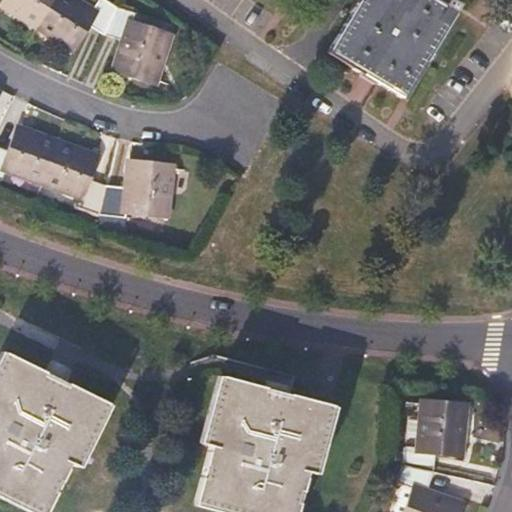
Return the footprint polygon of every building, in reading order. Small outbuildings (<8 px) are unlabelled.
[(7,0),(3,7),(37,28),(70,49),(86,24),(103,35),(123,42),(114,69),(153,82),(168,36),(130,24),(132,14),(116,9),(100,0),(98,0),(92,12),(73,0),(7,0)] [(444,0),(441,3),(435,0),(359,0),(327,53),(361,74),(401,97),(457,6),(447,0),(444,0)] [(93,156),(57,143),(18,130),(11,152),(0,147),(0,180),(1,181),(5,171),(42,184),(78,197),(74,207),(98,216),(123,218),(123,211),(166,215),(170,168),(127,164),(125,187),(105,186),(85,179),(93,156)] [(42,374),(5,356),(0,366),(0,491),(41,511),(44,511),(69,463),(74,466),(104,404),(65,385),(42,374)] [(263,389),(223,378),(205,445),(209,446),(195,499),(239,511),(294,511),(306,472),(311,473),(329,407),(288,396),(263,389)] [(403,466),(432,472),(434,450),(459,452),(462,407),(423,404),(419,448),(405,447),(403,466)] [(425,492),(432,472),(403,466),(397,482),(414,489),(405,511),(455,511),(458,505),(425,492)]
